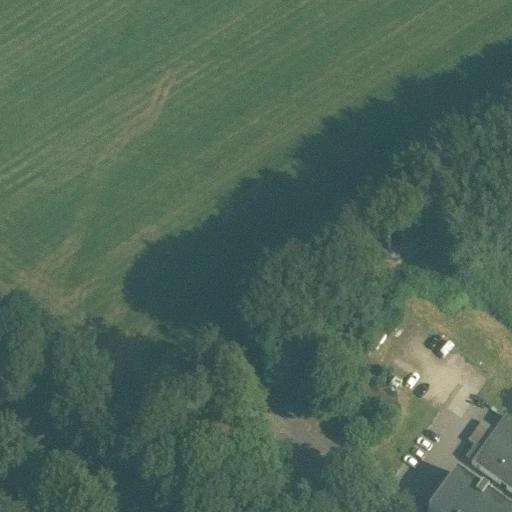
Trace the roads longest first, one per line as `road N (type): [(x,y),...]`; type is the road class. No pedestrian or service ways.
road 1 (track): [(511,179),(251,360),(191,421),(168,458)]
road 2 (primary): [(121,511),(0,423)]
